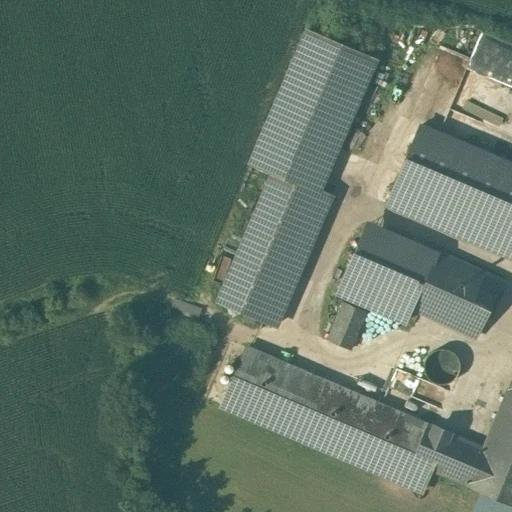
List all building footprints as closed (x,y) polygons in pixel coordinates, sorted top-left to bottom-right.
[(317,192),(375,59),(307,30),(250,163),(272,173),(317,192)] [(469,58),(438,45),(407,120),(438,133),(469,58)] [(511,171),(489,219),(476,249),(509,264),(511,256),(511,171)] [(272,173),(218,300),(277,325),(331,198),(317,192),(272,173)] [(438,250),(396,230),(367,290),(410,310),(411,309),(474,339),(502,280),(438,250)] [(322,252),(319,252),(316,252),(315,253),(314,254),(313,255),(312,257),(311,259),(312,261),(313,263),(314,264),(315,265),(319,266),(321,266),(323,265),(324,264),(325,262),(326,261),(326,259),(326,257),(325,255),(324,254),(322,252)] [(342,302),(327,340),(349,349),(365,311),(342,302)] [(450,346),(444,345),(439,346),(436,347),(434,348),(432,349),(430,351),(428,353),(426,356),(425,359),(424,362),(423,364),(423,367),(423,371),(424,373),(425,376),(426,379),(429,382),(432,385),(436,387),(439,388),(442,389),(446,389),(451,388),(455,386),(459,384),(461,381),(464,378),(465,375),(466,372),(467,369),(467,366),(466,363),(466,360),(464,357),(463,355),(461,353),(459,350),(457,349),(454,347),(450,346)] [(298,413),(313,376),(244,346),(222,406),(421,491),(431,470),(298,413)] [(511,377),(482,448),(313,376),(298,413),(431,470),(466,485),(466,486),(511,505),(511,377)]
